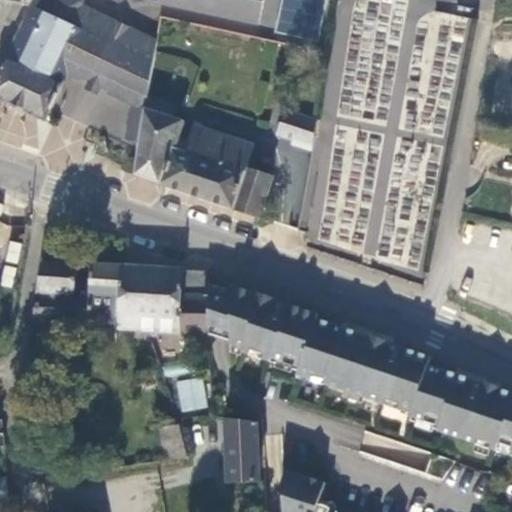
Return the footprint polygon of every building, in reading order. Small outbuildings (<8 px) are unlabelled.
[(7,58),(0,73),(0,100),(45,122),(63,84),(62,84),(67,75),(87,84),(85,90),(98,95),(101,90),(130,104),(144,111),(146,98),(157,42),(138,34),(106,18),(81,6),(84,0),(35,0),(32,7),(8,58),(7,58)] [(141,0),(258,26),(264,0),(141,0)] [(172,120),(176,106),(146,98),(144,111),(172,120)] [(139,143),(144,111),(130,104),(124,141),(139,143)] [(254,147),(197,128),(189,155),(174,150),(183,123),(172,120),(144,111),(139,143),(134,176),(259,218),(272,177),(246,168),(254,147)] [(74,294),(78,266),(43,263),(31,326),(87,328),(89,295),(74,294)] [(118,330),(122,267),(91,265),(89,295),(87,328),(118,330)] [(209,272),(183,271),(122,267),(118,330),(135,331),(135,338),(147,339),(147,330),(181,331),(207,333),(208,333),(208,297),(203,296),(206,284),(209,272)] [(386,349),(372,344),(369,337),(316,319),(317,315),(274,301),(273,305),(259,301),(256,294),(231,286),(230,292),(206,284),(203,296),(208,297),(208,333),(207,333),(208,335),(230,342),(229,346),(240,350),(239,353),(268,363),(269,360),(297,369),(297,372),(307,375),(305,380),(409,415),(411,410),(421,414),(419,421),(439,429),(438,433),(496,452),(498,445),(511,449),(511,394),(497,389),(495,393),(485,389),(483,384),(428,366),(431,358),(388,344),(386,349)] [(256,424),(225,419),(228,484),(259,483),(256,424)] [(187,458),(178,425),(158,427),(167,461),(187,458)] [(368,448),(387,451),(389,438),(371,435),(368,448)] [(56,455),(56,450),(32,450),(35,456),(36,473),(64,472),(64,454),(56,455)] [(309,511),(310,510),(315,511),(325,484),(286,470),(282,483),(283,511),(309,511)] [(11,502),(9,480),(6,480),(0,480),(0,503),(7,502),(11,502)]
